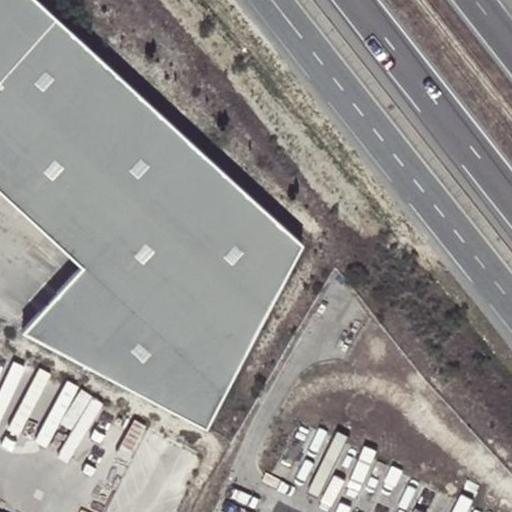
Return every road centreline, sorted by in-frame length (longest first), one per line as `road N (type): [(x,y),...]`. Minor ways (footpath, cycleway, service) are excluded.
road 1 (trunk): [(258,0),(511,302)]
road 2 (primary): [(281,0),(511,297)]
road 3 (motorway): [(355,0),(511,200)]
